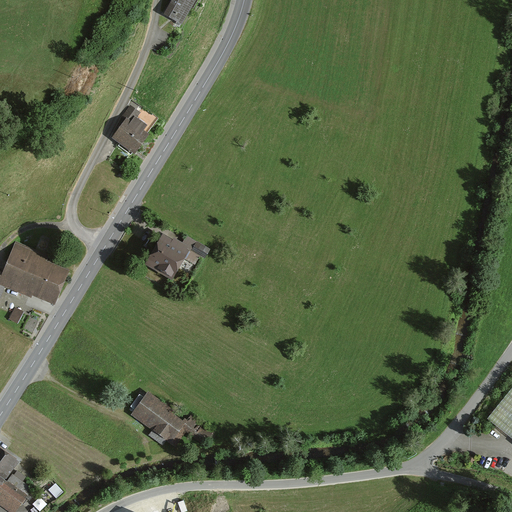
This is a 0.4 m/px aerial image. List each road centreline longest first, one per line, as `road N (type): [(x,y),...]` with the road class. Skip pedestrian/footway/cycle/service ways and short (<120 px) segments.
road 1 (tertiary): [(0,415),(203,87),(244,0)]
road 2 (residential): [(105,511),(171,488),(290,486),(418,469)]
road 3 (track): [(157,0),(135,75),(73,201),(76,225),(104,249)]
road 4 (unclassified): [(430,458),(511,356)]
